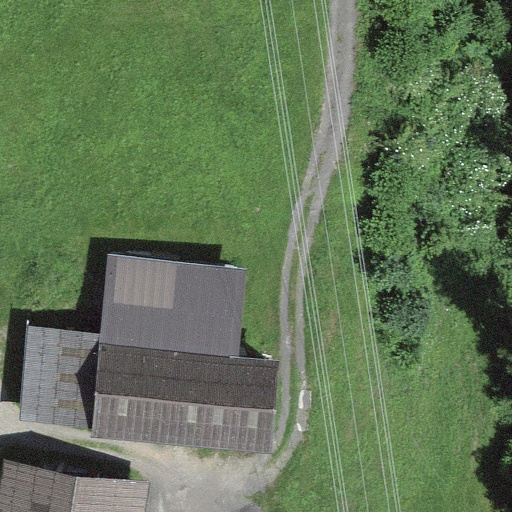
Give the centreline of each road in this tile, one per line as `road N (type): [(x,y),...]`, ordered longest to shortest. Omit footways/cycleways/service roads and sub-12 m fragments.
road 1 (track): [(257,511),(307,409),(299,244),(336,0)]
road 2 (track): [(199,511),(199,483),(114,445),(0,432)]
